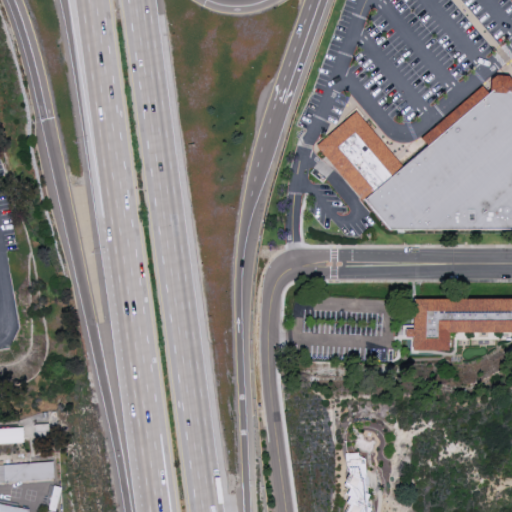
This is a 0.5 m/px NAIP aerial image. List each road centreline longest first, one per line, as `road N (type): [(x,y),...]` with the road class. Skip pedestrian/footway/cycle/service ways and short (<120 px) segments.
road 1 (motorway): [(210,511),(143,0)]
road 2 (motorway): [(45,119),(133,511)]
road 3 (motorway): [(110,163),(154,511)]
road 4 (motorway): [(245,511),(239,279),(254,181)]
road 5 (residential): [(285,272),(274,287),(269,337),(284,511)]
road 6 (tertiary): [(511,263),(285,272)]
road 7 (motorway): [(70,0),(110,163)]
road 8 (motorway): [(90,0),(110,163)]
road 9 (motorway): [(9,0),(45,119)]
